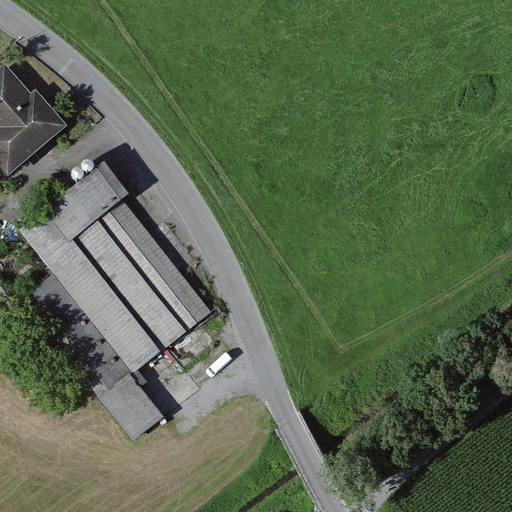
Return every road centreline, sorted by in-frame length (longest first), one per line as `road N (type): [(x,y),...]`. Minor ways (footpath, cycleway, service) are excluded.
road 1 (tertiary): [(0,12),(74,68),(150,147),(194,214),(291,430),(338,511)]
road 2 (track): [(511,395),(369,511)]
